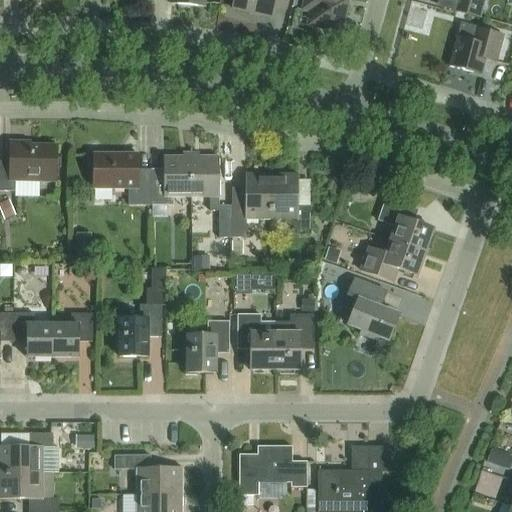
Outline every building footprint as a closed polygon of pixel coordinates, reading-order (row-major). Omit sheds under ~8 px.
[(234,0),(232,10),(272,19),(274,7),(287,10),(289,0),(234,0)] [(304,0),(302,11),(310,13),(307,27),(342,35),(349,0),(304,0)] [(458,0),(455,12),(480,18),(484,0),(458,0)] [(496,64),(504,37),(479,30),(475,43),(458,39),(450,68),(481,76),(485,60),(496,64)] [(57,185),(57,147),(24,147),(24,143),(11,143),(10,163),(0,163),(0,192),(15,193),(15,184),(57,185)] [(151,207),(151,171),(137,171),(138,155),(94,154),(94,191),(129,191),(129,207),(151,207)] [(192,199),(192,159),(164,158),(164,171),(151,171),(151,207),(174,207),(174,198),(192,199)] [(232,239),(232,207),(219,207),(219,159),(192,159),(192,199),(210,199),(210,212),(219,212),(219,239),(232,239)] [(271,222),(272,175),(246,175),(246,207),(232,207),(232,239),(246,239),(246,219),(258,219),(258,221),(271,222)] [(311,231),(311,208),(299,208),(299,175),(272,175),(271,222),(285,222),(285,220),(297,220),(297,231),(311,231)] [(426,254),(434,231),(414,224),(419,212),(386,200),(378,222),(395,228),(390,242),(426,254)] [(9,201),(0,205),(0,212),(4,221),(15,217),(9,201)] [(417,278),(426,254),(390,242),(385,255),(368,250),(360,272),(393,283),(398,271),(417,278)] [(80,245),(80,256),(96,255),(95,244),(80,245)] [(329,249),(324,261),(337,266),(341,253),(329,249)] [(210,257),(193,258),(194,271),(210,271),(210,257)] [(161,339),(161,337),(162,271),(152,270),(151,290),(147,290),(146,307),(140,307),(140,321),(120,321),(119,358),(148,358),(148,339),(161,339)] [(83,272),(83,282),(95,282),(95,272),(83,272)] [(252,276),(236,276),(235,296),(251,296),(252,276)] [(354,280),(341,312),(353,317),(349,327),(361,332),(359,337),(361,337),(377,344),(380,339),(388,342),(399,318),(380,310),(387,294),(354,280)] [(0,343),(14,343),(14,316),(0,316),(0,367),(0,343)] [(53,359),(54,326),(36,326),(35,316),(14,316),(14,343),(27,343),(27,359),(53,359)] [(54,326),(53,359),(79,359),(79,344),(92,344),(92,316),(71,316),(71,327),(54,326)] [(276,324),(261,324),(261,316),(237,316),(237,351),(250,351),(250,372),(276,372),(276,324)] [(313,351),(313,337),(313,316),(290,316),(290,324),(276,324),(276,372),(301,372),(301,351),(313,351)] [(208,323),(208,337),(208,338),(188,337),(188,374),(215,375),(215,355),(230,355),(230,323),(208,323)] [(0,447),(0,474),(43,474),(43,449),(52,449),(52,435),(29,435),(29,447),(0,447)] [(77,450),(95,450),(96,437),(77,437),(77,450)] [(43,449),(43,474),(59,474),(59,449),(52,449),(43,449)] [(307,489),(307,464),(293,464),(293,449),(258,449),(258,457),(239,457),(239,497),(259,497),(259,485),(292,485),(292,489),(307,489)] [(390,449),(369,449),(351,449),(351,474),(320,474),(320,501),(316,501),(316,488),(309,488),(308,511),(381,511),(382,474),(390,474),(390,449)] [(491,451),(486,464),(495,467),(500,454),(491,451)] [(183,495),(184,469),(151,469),(151,457),(115,457),(115,471),(136,471),(136,495),(183,495)] [(0,474),(0,500),(29,500),(29,511),(59,511),(59,500),(43,500),(43,474),(0,474)] [(183,511),(183,495),(136,495),(135,511),(183,511)]
